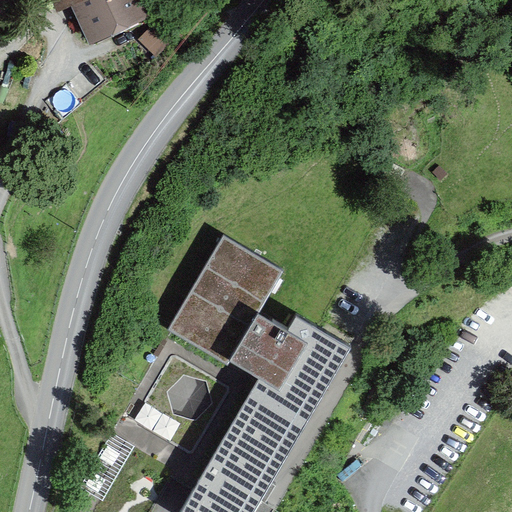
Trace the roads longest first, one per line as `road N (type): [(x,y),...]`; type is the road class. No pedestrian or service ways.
road 1 (secondary): [(261,0),(173,106),(116,192),(79,289),(28,511)]
road 2 (residential): [(511,334),(391,469),(372,511)]
road 3 (residential): [(365,334),(463,257),(511,236)]
